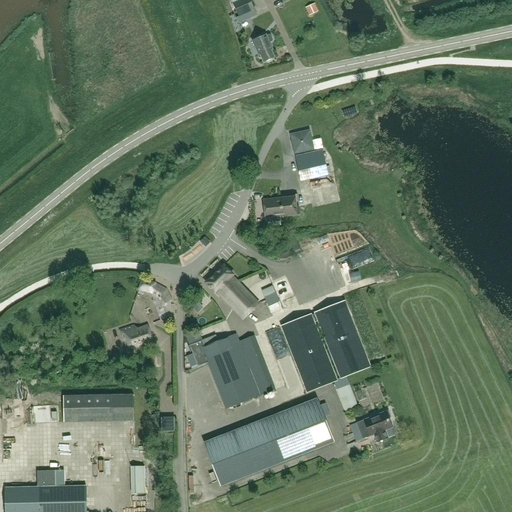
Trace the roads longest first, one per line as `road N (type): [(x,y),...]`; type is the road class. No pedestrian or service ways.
road 1 (unclassified): [(185,511),(178,273),(226,232),(299,91),(299,75)]
road 2 (secondary): [(0,243),(148,131),(222,97),(299,75)]
road 3 (secondary): [(299,75),(511,30)]
